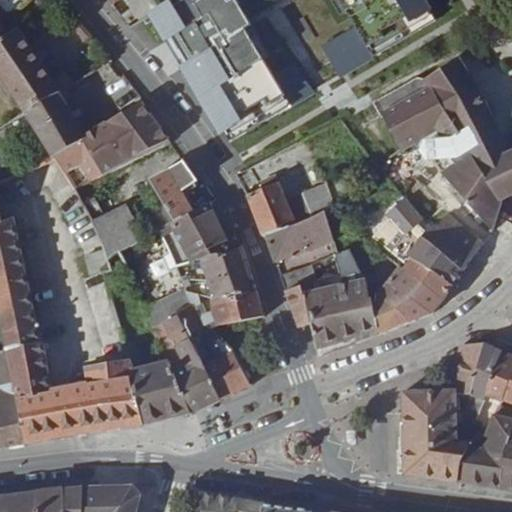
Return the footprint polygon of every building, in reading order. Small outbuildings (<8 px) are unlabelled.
[(0,0),(0,10),(1,11),(0,11),(0,63),(28,110),(58,92),(72,83),(64,70),(51,78),(20,26),(10,31),(2,17),(30,0),(0,0)] [(165,0),(152,8),(168,35),(172,33),(187,59),(181,63),(199,94),(201,93),(228,139),(244,129),(241,124),(270,107),(273,112),(312,88),(292,62),(273,74),(263,56),(245,25),(242,19),(248,16),(238,0),(342,0),(347,7),(357,24),(323,44),(340,73),(390,43),(387,37),(415,21),(418,26),(435,16),(425,0),(165,0)] [(347,7),(342,0),(332,0),(339,11),(347,7)] [(251,21),(245,25),(263,56),(270,52),(251,21)] [(387,37),(390,43),(418,26),(415,21),(387,37)] [(166,36),(181,63),(187,59),(172,33),(168,35),(166,36)] [(418,74),(373,99),(381,114),(383,113),(402,147),(422,135),(425,141),(423,147),(428,155),(448,153),(453,162),(440,170),(453,184),(450,186),(453,188),(455,186),(463,196),(461,198),(463,201),(466,198),(474,207),(472,210),(474,212),(476,210),(491,226),(488,228),(491,231),(493,227),(503,195),(511,190),(511,135),(503,140),(475,81),(459,55),(426,75),(418,74)] [(28,110),(52,151),(83,133),(58,92),(28,110)] [(141,99),(97,125),(83,133),(52,151),(61,168),(79,159),(89,177),(165,141),(141,99)] [(241,124),(244,129),(273,112),(270,107),(241,124)] [(211,198),(182,155),(147,172),(155,187),(173,220),(211,198)] [(274,169),(258,176),(261,183),(277,176),(274,169)] [(267,230),(294,220),(309,215),(300,189),(283,195),(277,176),(261,183),(246,189),(263,232),(267,230)] [(300,189),(309,215),(327,208),(337,204),(326,179),(300,189)] [(130,225),(139,240),(158,229),(173,220),(155,187),(101,218),(89,195),(80,200),(102,241),(130,225)] [(406,262),(402,267),(445,294),(483,241),(449,213),(441,223),(429,223),(425,228),(417,222),(422,216),(404,196),(385,211),(389,215),(373,234),(406,262)] [(211,198),(173,220),(158,229),(174,265),(200,257),(238,245),(213,197),(211,198)] [(347,200),(337,204),(327,208),(329,217),(349,210),(347,200)] [(0,313),(7,350),(25,440),(85,431),(142,424),(133,371),(130,356),(86,367),(89,382),(50,388),(41,340),(38,339),(27,290),(30,289),(28,278),(24,278),(9,211),(8,212),(5,204),(0,205),(0,313)] [(327,208),(309,215),(294,220),(302,247),(333,236),(329,217),(327,208)] [(267,230),(277,256),(302,247),(294,220),(267,230)] [(102,241),(104,243),(106,254),(107,258),(118,251),(139,240),(130,225),(102,241)] [(200,257),(207,276),(248,266),(241,244),(238,245),(200,257)] [(317,276),(315,279),(318,289),(307,292),(315,321),(322,352),(377,331),(366,279),(349,245),(336,250),(341,269),(344,279),(337,281),(335,271),(317,276)] [(107,258),(113,272),(106,276),(111,287),(130,276),(118,251),(107,258)] [(106,276),(113,272),(107,258),(106,254),(87,263),(95,280),(106,276)] [(281,272),(287,290),(305,283),(315,279),(317,276),(313,261),(281,272)] [(375,274),(366,279),(377,331),(432,311),(445,294),(402,267),(398,265),(383,283),(375,274)] [(207,276),(212,294),(256,288),(248,266),(207,276)] [(337,281),(344,279),(341,269),(335,271),(337,281)] [(318,289),(315,279),(305,283),(307,292),(318,289)] [(307,292),(305,283),(287,290),(300,325),(315,321),(307,292)] [(256,288),(212,294),(211,294),(218,321),(264,312),(256,288)] [(173,307),(176,312),(188,335),(204,327),(202,324),(189,300),(173,307)] [(190,411),(220,397),(203,364),(188,335),(176,312),(150,326),(168,360),(190,411)] [(216,358),(203,364),(220,397),(251,383),(235,351),(220,333),(207,340),(216,358)] [(486,340),(464,343),(456,389),(471,391),(486,340)] [(503,347),(486,340),(471,391),(483,395),(485,391),(503,347)] [(511,350),(503,347),(485,391),(498,395),(488,422),(491,423),(498,402),(506,404),(508,401),(500,398),(502,393),(511,396),(511,350)] [(0,414),(9,442),(25,440),(7,350),(0,351),(0,414)] [(142,424),(190,411),(168,360),(133,371),(142,424)] [(457,440),(456,389),(403,391),(407,472),(461,480),(462,461),(471,440),(457,440)] [(501,485),(511,440),(511,396),(502,393),(500,398),(508,401),(506,404),(498,402),(491,423),(488,422),(480,444),(471,440),(462,461),(461,480),(501,485)] [(0,443),(9,442),(0,414),(0,443)] [(511,440),(501,485),(511,486),(511,440)] [(132,511),(139,493),(131,484),(81,487),(79,511),(132,511)] [(79,511),(81,487),(61,489),(58,511),(79,511)] [(36,490),(34,511),(58,511),(61,489),(36,490)] [(0,511),(34,511),(36,490),(0,494),(0,511)] [(202,491),(202,511),(245,511),(245,497),(202,491)] [(265,511),(265,500),(245,497),(245,511),(265,511)] [(315,511),(315,507),(265,500),(265,511),(315,511)]
